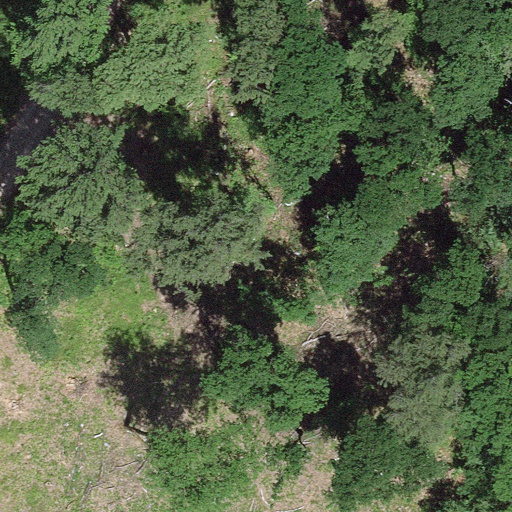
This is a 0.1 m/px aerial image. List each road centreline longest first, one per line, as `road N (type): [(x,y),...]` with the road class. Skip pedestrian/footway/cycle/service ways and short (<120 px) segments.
road 1 (track): [(20,137),(78,228),(276,401)]
road 2 (track): [(0,170),(101,0)]
